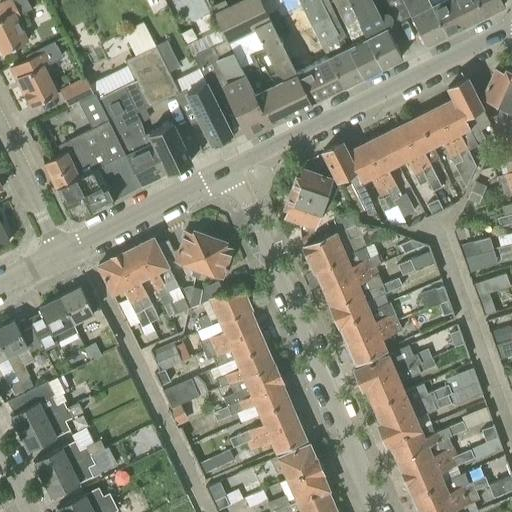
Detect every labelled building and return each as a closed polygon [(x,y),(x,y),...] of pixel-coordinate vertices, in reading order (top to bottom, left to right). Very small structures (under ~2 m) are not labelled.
[(21,14),(32,8),(27,0),(6,0),(0,3),(0,11),(2,16),(0,17),(0,43),(4,52),(28,40),(16,16),(21,13),(21,14)] [(267,14),(259,0),(239,0),(227,6),(224,0),(223,0),(210,7),(220,27),(226,39),(233,52),(254,93),(269,123),(312,102),(296,71),(276,33),(267,14)] [(298,0),(301,7),(302,7),(312,27),(343,86),(362,77),(346,46),(342,38),(346,36),(328,0),(298,0)] [(353,43),(346,46),(362,77),(382,67),(347,0),(332,0),(347,28),(346,28),(353,43)] [(347,0),(382,67),(402,57),(388,27),(400,21),(388,0),(347,0)] [(388,0),(400,21),(411,15),(426,45),(446,35),(427,0),(388,0)] [(427,0),(446,35),(465,25),(452,0),(427,0)] [(452,0),(465,25),(485,15),(477,0),(452,0)] [(477,0),(485,15),(505,5),(502,0),(477,0)] [(314,63),(296,71),(312,102),(343,86),(312,27),(302,7),(301,7),(287,14),(297,34),(298,34),(314,63)] [(226,39),(192,56),(206,82),(211,93),(220,88),(224,86),(248,134),(269,123),(254,93),(233,52),(226,39)] [(55,94),(43,66),(63,56),(56,44),(54,41),(26,55),(27,58),(11,66),(31,106),(55,94)] [(127,63),(136,80),(148,106),(174,94),(180,92),(157,45),(126,60),(127,63)] [(499,114),(488,119),(490,124),(489,124),(494,134),(511,94),(511,70),(505,68),(503,72),(496,68),(483,97),(502,106),(499,114)] [(94,93),(85,76),(59,89),(68,106),(94,93)] [(448,87),(454,97),(469,127),(470,127),(476,140),(484,136),(480,129),(489,124),(490,124),(488,119),(482,107),(483,107),(478,99),(467,77),(448,87)] [(142,122),(136,111),(148,106),(136,80),(123,86),(97,99),(107,119),(125,153),(141,184),(168,171),(169,170),(161,154),(156,156),(150,145),(149,145),(144,135),(145,134),(142,122)] [(186,88),(180,92),(174,94),(190,125),(200,119),(212,143),(212,144),(231,135),(230,134),(232,133),(211,93),(206,82),(188,90),(186,88)] [(511,94),(494,134),(497,140),(511,135),(511,127),(511,120),(506,118),(510,110),(511,110),(511,94)] [(454,97),(436,106),(471,175),(475,165),(468,149),(478,144),(475,140),(476,140),(470,127),(469,127),(454,97)] [(436,106),(418,115),(433,145),(443,140),(453,159),(452,160),(465,187),(466,186),(471,175),(436,106)] [(418,115),(400,124),(424,172),(428,179),(427,180),(433,190),(442,186),(433,169),(434,169),(430,161),(439,157),(433,145),(418,115)] [(44,161),(56,186),(76,176),(87,171),(125,153),(107,119),(68,139),(65,148),(66,151),(44,161)] [(173,121),(145,134),(144,135),(149,145),(150,145),(156,156),(161,154),(169,170),(168,171),(168,172),(192,161),(173,121)] [(400,124),(382,133),(397,163),(406,158),(420,184),(427,180),(428,179),(424,172),(400,124)] [(382,133),(365,142),(396,205),(402,217),(415,210),(405,192),(398,196),(396,193),(400,192),(397,187),(398,187),(388,168),(397,163),(382,133)] [(374,204),(362,180),(347,151),(342,140),(323,150),(338,179),(347,174),(365,209),(374,204)] [(378,199),(384,211),(396,205),(365,142),(347,151),(362,180),(371,176),(382,198),(378,199)] [(511,159),(511,155),(508,157),(506,150),(495,153),(498,164),(511,161),(510,160),(511,159)] [(125,153),(87,171),(103,203),(114,198),(141,184),(125,153)] [(296,174),(290,190),(333,206),(335,201),(325,198),(333,178),(303,168),(300,176),(296,174)] [(76,176),(56,186),(62,198),(69,213),(78,216),(93,209),(93,208),(103,203),(87,171),(76,176)] [(511,171),(496,176),(499,185),(511,181),(511,171)] [(486,186),(475,181),(471,189),(483,194),(486,186)] [(511,181),(499,185),(502,194),(511,191),(511,181)] [(479,202),(483,194),(471,189),(468,198),(479,202)] [(333,206),(290,190),(284,206),(288,207),(286,216),(315,226),(322,206),(332,210),(333,206)] [(431,214),(443,208),(437,199),(426,204),(431,214)] [(500,226),(511,222),(511,202),(510,203),(511,210),(511,213),(497,217),(500,226)] [(352,209),(344,214),(350,227),(356,224),(359,223),(352,209)] [(350,227),(344,214),(333,219),(337,228),(339,231),(345,228),(350,227)] [(0,245),(10,240),(0,220),(0,245)] [(356,224),(361,233),(361,235),(366,233),(371,229),(369,224),(361,222),(359,223),(356,224)] [(361,233),(356,224),(350,227),(345,228),(350,238),(358,234),(361,233)] [(308,255),(314,270),(346,256),(346,254),(363,246),(358,234),(350,238),(345,228),(339,231),(337,232),(336,232),(303,246),(307,255),(308,255)] [(158,244),(168,264),(174,260),(194,267),(192,274),(196,276),(210,235),(194,229),(193,234),(185,231),(179,247),(174,250),(168,239),(158,244)] [(301,237),(304,245),(314,241),(311,233),(301,237)] [(206,285),(219,280),(220,277),(222,277),(233,248),(225,245),(226,241),(210,235),(196,276),(201,277),(203,271),(210,273),(206,285)] [(153,236),(135,246),(149,275),(169,316),(184,309),(187,302),(179,287),(168,266),(168,264),(158,244),(153,236)] [(478,239),(482,251),(492,249),(489,236),(478,239)] [(426,243),(413,238),(401,243),(405,252),(426,243)] [(511,256),(511,246),(511,244),(501,247),(497,247),(501,260),(511,256)] [(140,280),(149,276),(149,275),(135,246),(122,252),(122,251),(117,254),(151,321),(158,317),(150,299),(140,280)] [(316,269),(324,287),(375,265),(381,263),(377,254),(371,256),(369,257),(363,246),(346,254),(346,256),(314,270),(315,270),(316,269)] [(432,261),(428,250),(397,264),(402,275),(432,261)] [(142,326),(151,321),(117,254),(111,256),(112,257),(98,264),(113,293),(123,288),(136,313),(142,326)] [(330,305),(331,305),(383,282),(382,282),(379,275),(375,265),(324,287),(331,304),(330,305)] [(472,283),(477,296),(490,291),(510,285),(506,272),(472,283)] [(331,305),(339,324),(370,311),(366,302),(387,293),(387,292),(402,285),(398,276),(383,283),(383,282),(331,305)] [(206,285),(202,287),(193,286),(192,286),(189,306),(191,308),(199,304),(203,302),(209,299),(210,298),(224,292),(219,280),(206,285)] [(196,319),(201,329),(201,330),(252,307),(245,293),(246,293),(242,284),(224,292),(210,298),(210,299),(217,316),(210,320),(208,314),(196,319)] [(81,285),(59,296),(73,322),(94,312),(81,285)] [(449,299),(444,285),(420,294),(425,308),(449,299)] [(187,302),(189,306),(192,286),(179,287),(187,302)] [(493,301),(490,291),(477,296),(480,305),(493,301)] [(58,343),(53,333),(73,322),(59,296),(39,306),(49,324),(36,331),(43,345),(46,349),(58,343)] [(449,299),(439,303),(443,315),(453,311),(449,299)] [(200,341),(203,350),(258,326),(250,309),(252,308),(252,307),(201,330),(201,329),(199,330),(203,340),(200,341)] [(340,325),(348,342),(399,320),(395,311),(375,320),(370,311),(339,324),(339,325),(340,325)] [(7,356),(19,379),(25,390),(34,386),(17,351),(27,346),(30,352),(43,345),(36,331),(33,325),(21,331),(14,319),(0,326),(0,342),(7,356)] [(399,320),(348,342),(356,361),(386,348),(382,338),(403,329),(399,320)] [(511,336),(511,329),(511,325),(493,329),(496,341),(511,336)] [(212,356),(216,366),(266,345),(258,326),(203,350),(207,359),(212,356)] [(454,346),(465,343),(460,329),(449,333),(454,346)] [(511,353),(511,338),(497,343),(501,357),(511,353)] [(175,340),(151,351),(159,371),(164,368),(164,367),(183,358),(178,346),(175,340)] [(92,360),(102,355),(95,342),(85,347),(92,360)] [(363,387),(366,385),(420,362),(416,352),(413,354),(408,344),(388,353),(354,367),(363,387)] [(219,387),(229,383),(243,377),(243,376),(274,363),(274,362),(273,362),(266,345),(216,366),(209,369),(213,379),(215,378),(219,387)] [(366,385),(374,403),(404,390),(401,382),(421,373),(420,371),(435,365),(432,357),(421,362),(420,362),(366,385)] [(223,396),(227,405),(251,394),(251,395),(282,381),(274,363),(243,376),(243,377),(229,383),(233,392),(223,396)] [(374,403),(381,421),(382,421),(478,380),(473,366),(445,378),(447,383),(434,389),(430,379),(404,390),(374,403)] [(154,373),(160,385),(170,380),(164,368),(159,371),(154,373)] [(34,386),(25,390),(16,395),(7,399),(14,412),(10,414),(19,431),(66,407),(63,399),(56,402),(52,394),(54,393),(47,379),(34,386)] [(10,384),(16,395),(25,390),(19,379),(10,384)] [(168,390),(175,406),(181,404),(181,403),(197,396),(197,395),(194,387),(190,380),(168,390)] [(378,422),(386,442),(420,427),(416,417),(451,402),(455,404),(482,392),(478,380),(382,421),(381,421),(378,422)] [(255,404),(259,413),(290,400),(282,382),(283,382),(282,381),(251,395),(251,394),(227,405),(213,411),(217,420),(235,412),(236,412),(255,404)] [(229,438),(233,447),(245,441),(297,418),(290,400),(259,413),(263,423),(229,438)] [(66,407),(19,431),(28,450),(56,436),(70,429),(65,420),(82,411),(78,401),(66,407)] [(175,406),(169,409),(176,424),(185,419),(186,420),(188,419),(181,404),(175,406)] [(390,441),(398,458),(428,445),(428,446),(449,437),(452,436),(451,434),(492,418),(487,405),(461,416),(462,420),(433,432),(430,422),(420,427),(386,442),(390,441)] [(245,441),(249,450),(252,449),(256,458),(275,450),(306,437),(297,418),(245,441)] [(481,429),(485,441),(498,436),(494,425),(481,429)] [(34,460),(42,478),(86,457),(90,454),(104,447),(100,438),(93,442),(86,427),(72,434),(75,440),(34,460)] [(405,476),(456,455),(456,454),(453,448),(449,437),(428,446),(428,445),(398,458),(405,476)] [(279,482),(287,478),(320,464),(316,456),(309,442),(270,459),(279,482)] [(229,448),(198,463),(203,474),(234,459),(229,448)] [(456,465),(474,457),(470,448),(456,455),(405,476),(413,495),(460,475),(459,474),(456,465)] [(86,457),(42,478),(51,496),(93,475),(89,466),(90,466),(90,465),(95,463),(90,454),(86,457)] [(413,495),(420,511),(423,511),(475,490),(488,484),(511,474),(506,461),(482,470),(484,476),(468,482),(468,481),(467,481),(464,472),(459,474),(460,475),(413,495)] [(274,509),(274,510),(329,487),(323,473),(320,464),(287,478),(279,482),(284,494),(266,502),(270,511),(274,509)] [(511,474),(488,484),(493,497),(511,489),(511,474)] [(57,507),(59,511),(91,511),(114,501),(109,492),(105,494),(104,494),(103,495),(99,486),(57,507)] [(320,511),(335,506),(327,488),(329,487),(274,510),(274,511),(320,511)] [(227,494),(225,495),(229,504),(243,497),(238,488),(227,494)] [(267,497),(263,488),(245,496),(249,507),(267,497)] [(479,497),(475,490),(423,511),(471,511),(478,509),(473,499),(479,497)] [(229,504),(225,495),(212,500),(217,510),(229,504)] [(114,501),(91,511),(111,511),(118,509),(114,501)]
